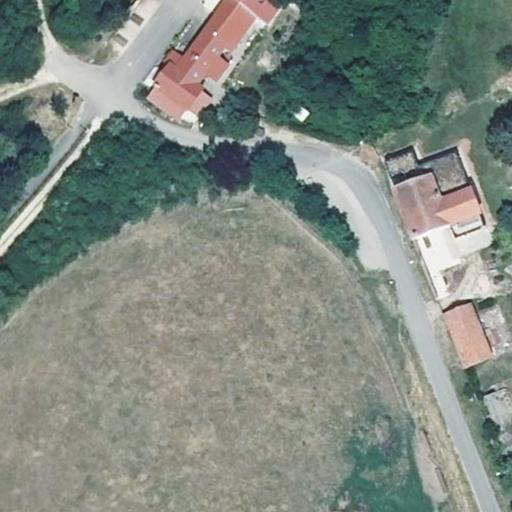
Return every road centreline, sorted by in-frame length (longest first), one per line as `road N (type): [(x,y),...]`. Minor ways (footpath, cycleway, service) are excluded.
road 1 (tertiary): [(113,92),(180,135),(322,154),(367,189),(488,511)]
road 2 (track): [(113,92),(100,122),(0,239)]
road 3 (track): [(36,0),(40,31),(57,59),(113,92)]
